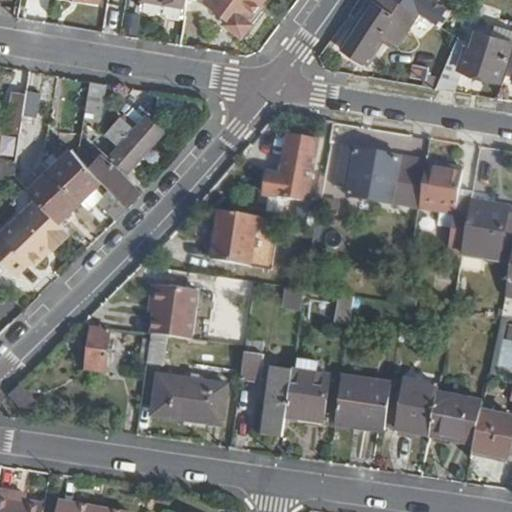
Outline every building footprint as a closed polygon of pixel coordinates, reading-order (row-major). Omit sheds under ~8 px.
[(184,21),(187,0),(143,0),(143,1),(161,4),(159,16),(184,21)] [(244,31),(266,0),(207,0),(206,3),(244,31)] [(392,0),(391,0),(380,0),(345,55),(362,67),(380,39),(400,50),(421,18),(392,0)] [(427,3),(428,0),(391,0),(392,0),(421,18),(437,28),(445,15),(427,3)] [(498,86),(511,44),(511,34),(493,28),(489,41),(479,37),(473,52),(465,51),(467,46),(456,40),(431,91),(452,95),(461,74),(498,86)] [(99,113),(104,86),(89,83),(84,111),(99,113)] [(14,133),(22,96),(8,93),(1,130),(14,133)] [(126,172),(162,134),(145,116),(130,132),(117,119),(103,134),(117,147),(109,156),(126,172)] [(308,205),(316,145),(295,141),(291,168),(284,167),(282,178),(269,176),(265,198),(308,205)] [(79,203),(100,182),(88,171),(70,153),(50,173),(79,203)] [(420,213),(427,168),(349,154),(347,161),(341,160),(337,186),(350,188),(348,200),(400,209),(399,220),(418,223),(420,213)] [(141,195),(102,157),(88,171),(100,182),(109,191),(128,209),(141,195)] [(0,181),(13,178),(7,165),(0,167),(0,181)] [(460,201),(464,174),(427,168),(420,213),(457,219),(453,255),(464,257),(473,206),(473,204),(460,201)] [(79,203),(50,173),(29,195),(41,207),(58,224),(79,203)] [(128,209),(109,191),(95,204),(115,223),(128,209)] [(511,237),(511,212),(473,206),(464,257),(500,264),(505,236),(511,237)] [(54,250),(69,235),(58,224),(41,207),(27,222),(23,217),(0,239),(0,258),(18,278),(30,267),(34,270),(47,257),(44,254),(51,247),(54,250)] [(270,273),(278,225),(217,214),(209,265),(270,273)] [(195,344),(201,297),(161,291),(154,338),(168,340),(195,344)] [(351,331),(355,302),(339,300),(335,330),(351,331)] [(511,325),(501,325),(499,366),(511,366),(511,325)] [(112,354),(113,340),(109,339),(110,333),(92,330),(86,373),(105,376),(106,369),(115,370),(117,355),(112,354)] [(164,370),(168,340),(154,338),(152,337),(147,368),(164,370)] [(258,383),(261,355),(241,353),(238,381),(258,383)] [(324,426),(329,381),(293,376),(291,386),(286,420),(324,426)] [(220,427),(226,388),(159,378),(153,417),(220,427)] [(286,420),(291,386),(269,383),(261,435),(283,438),(286,420)] [(386,429),(392,390),(343,383),(337,428),(356,431),(357,424),(386,429)] [(432,439),(439,396),(441,389),(406,383),(398,432),(432,439)] [(41,409),(20,387),(9,397),(30,419),(41,409)] [(477,441),(482,416),(484,403),(439,396),(432,439),(449,442),(450,436),(477,441)] [(508,463),(511,443),(511,422),(482,416),(477,441),(474,456),(508,463)] [(44,511),(45,507),(13,502),(14,495),(0,492),(0,511),(44,511)] [(125,511),(59,501),(56,511),(125,511)]
